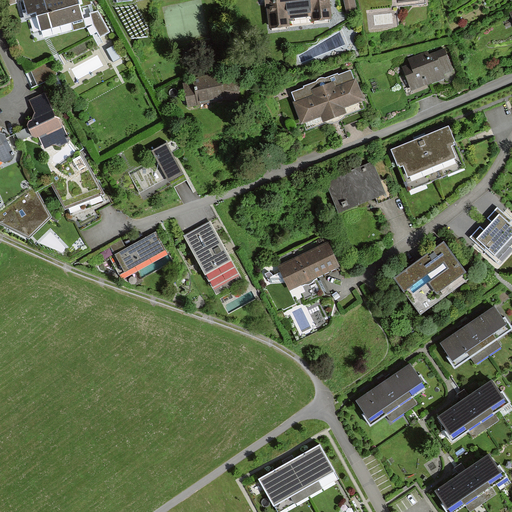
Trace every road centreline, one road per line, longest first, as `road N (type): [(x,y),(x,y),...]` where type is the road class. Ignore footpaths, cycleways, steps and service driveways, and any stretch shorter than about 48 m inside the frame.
road 1 (residential): [(511,77),(278,175),(91,240)]
road 2 (track): [(0,236),(296,356),(309,369),(321,409)]
road 3 (residential): [(160,511),(304,411),(321,409),(383,511)]
road 4 (residential): [(511,141),(480,188),(336,294)]
